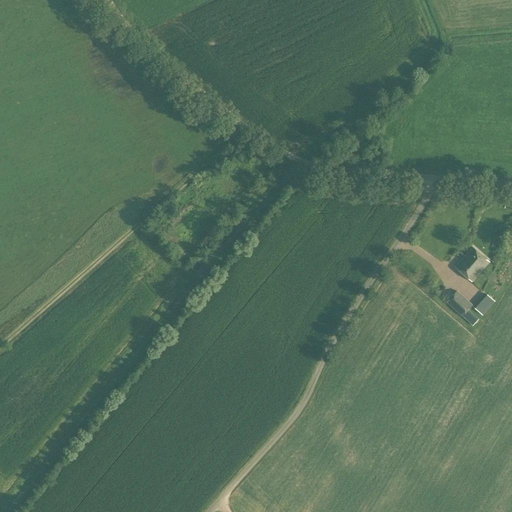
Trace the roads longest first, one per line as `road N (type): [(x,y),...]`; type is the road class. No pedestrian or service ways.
road 1 (unclassified): [(201,511),(289,414),(436,178)]
road 2 (track): [(0,347),(244,127)]
road 3 (unclassified): [(436,178),(310,165),(242,125)]
road 4 (track): [(242,125),(133,33),(106,0)]
